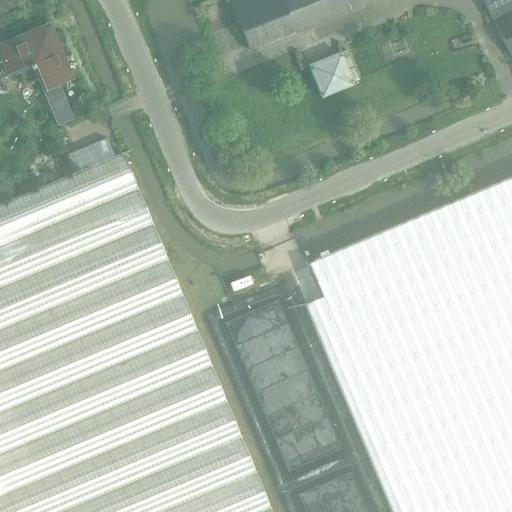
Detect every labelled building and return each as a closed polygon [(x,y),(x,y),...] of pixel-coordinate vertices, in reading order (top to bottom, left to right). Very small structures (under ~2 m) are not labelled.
[(228,0),(249,52),(294,35),(379,0),(228,0)] [(511,0),(481,0),(511,61),(511,0)] [(48,39),(42,37),(40,32),(0,48),(0,57),(8,77),(19,73),(25,86),(38,81),(58,128),(73,121),(58,86),(71,80),(53,37),(48,39)] [(341,55),(310,67),(321,97),(353,84),(341,55)] [(0,511),(270,511),(122,155),(0,205),(0,511)] [(511,511),(511,179),(308,266),(322,298),(304,306),(390,511),(511,511)]
